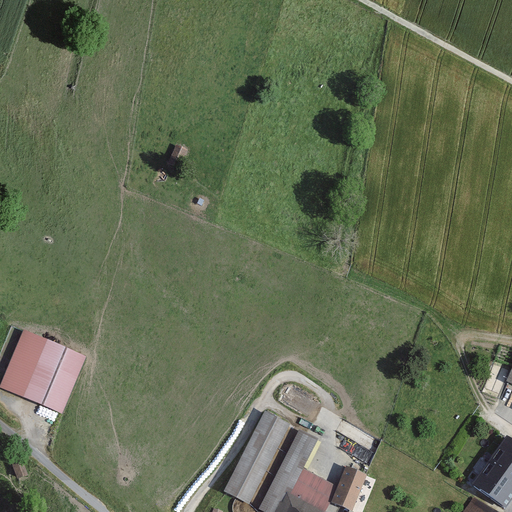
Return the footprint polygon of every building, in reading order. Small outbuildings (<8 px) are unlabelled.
[(187,149),(177,145),(169,165),(179,169),(187,149)] [(66,415),(88,356),(25,332),(2,391),(66,415)] [(294,424),(268,411),(227,491),(252,505),(294,424)] [(327,511),(339,489),(306,474),(323,440),(301,430),(262,510),(265,511),(327,511)] [(506,507),(511,498),(511,438),(507,434),(472,483),(506,507)] [(15,464),(20,481),(33,477),(28,460),(15,464)] [(354,511),(370,478),(351,469),(335,504),(353,511),(354,511)] [(497,511),(489,507),(489,508),(475,498),(465,511),(497,511)]
